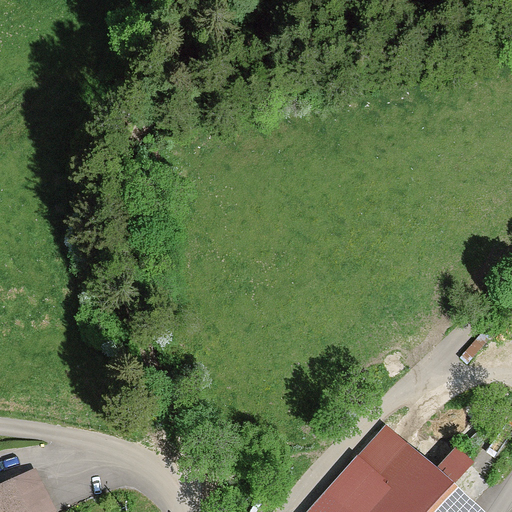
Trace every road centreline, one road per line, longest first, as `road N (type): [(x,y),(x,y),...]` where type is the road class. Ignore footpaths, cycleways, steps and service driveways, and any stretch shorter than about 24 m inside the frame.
road 1 (unclassified): [(0,429),(91,446),(141,465),(164,477),(190,511)]
road 2 (unclassified): [(292,511),(408,396)]
road 3 (unclassified): [(408,396),(468,335),(511,273)]
